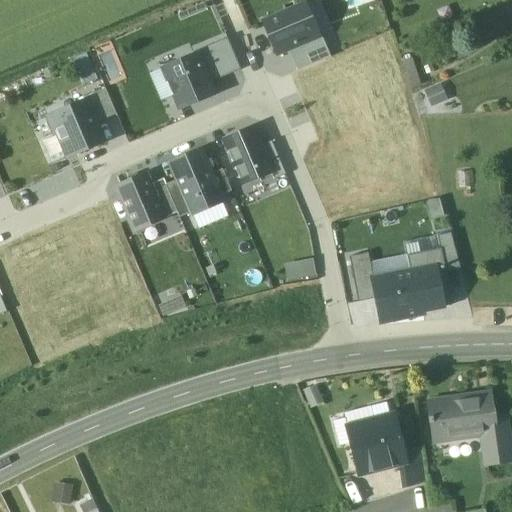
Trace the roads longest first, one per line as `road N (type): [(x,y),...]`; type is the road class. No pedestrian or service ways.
road 1 (secondary): [(351,354),(166,399),(55,439),(0,470)]
road 2 (residential): [(266,97),(0,211)]
road 3 (residential): [(351,354),(318,234),(266,97)]
road 4 (secondary): [(511,347),(351,354)]
